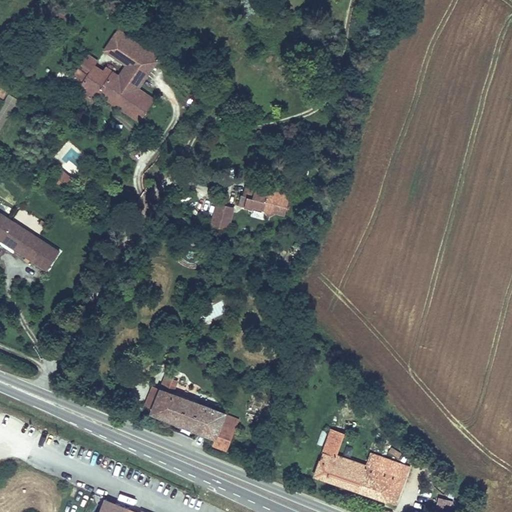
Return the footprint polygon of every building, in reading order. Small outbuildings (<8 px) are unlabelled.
[(81,97),(97,108),(104,99),(105,96),(140,119),(155,97),(114,70),(111,74),(101,67),(104,62),(95,56),(86,70),(95,76),(87,88),(81,97)] [(11,84),(0,75),(0,95),(2,97),(11,84)] [(0,107),(0,130),(18,99),(8,93),(0,107)] [(72,183),(70,172),(58,175),(60,186),(72,183)] [(286,207),(289,192),(266,186),(265,192),(248,188),(246,196),(242,195),(240,194),(237,205),(249,208),(250,206),(263,209),(267,216),(274,212),(276,204),(286,207)] [(227,230),(233,208),(216,203),(211,226),(227,230)] [(284,214),(286,207),(276,204),(274,212),(284,214)] [(60,250),(0,210),(0,236),(48,268),(60,250)] [(216,439),(215,445),(224,450),(232,433),(219,427),(225,414),(175,392),(179,380),(173,377),(175,372),(170,369),(162,387),(154,404),(152,410),(216,439)] [(154,404),(162,387),(155,384),(147,401),(154,404)] [(237,421),(225,414),(219,427),(232,433),(237,421)] [(323,444),(326,432),(320,430),(317,443),(323,444)] [(332,430),(329,440),(335,442),(337,436),(338,432),(332,430)] [(339,453),(344,439),(337,436),(335,442),(329,440),(325,452),(337,456),(337,452),(339,453)] [(325,452),(316,477),(394,505),(404,476),(366,462),(339,453),(337,452),(337,456),(325,452)] [(407,465),(370,452),(366,462),(404,476),(407,465)] [(145,511),(103,496),(96,511),(145,511)]
